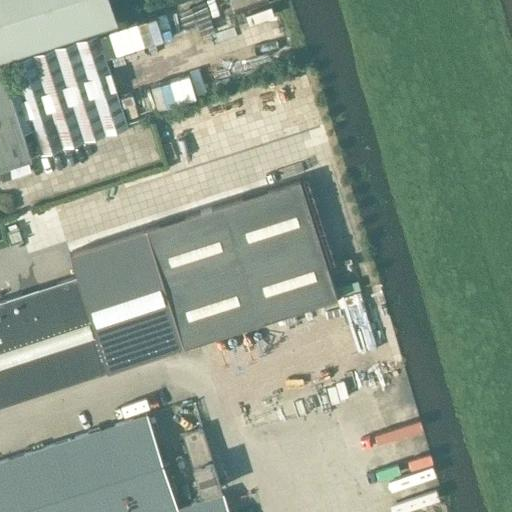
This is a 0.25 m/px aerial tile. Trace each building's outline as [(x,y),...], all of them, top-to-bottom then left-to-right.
[(0,0),(0,60),(117,23),(110,0),(0,0)] [(270,0),(231,0),(236,15),(272,4),(270,0)] [(41,154),(127,127),(97,33),(11,61),(20,87),(9,90),(0,63),(0,168),(31,158),(22,132),(33,128),(41,154)] [(0,301),(0,405),(337,297),(299,179),(156,225),(145,229),(70,253),(78,276),(0,301)] [(0,511),(162,511),(177,507),(146,414),(0,460),(0,511)] [(202,493),(220,487),(202,428),(183,433),(202,493)] [(228,511),(222,493),(177,507),(162,511),(228,511)]
